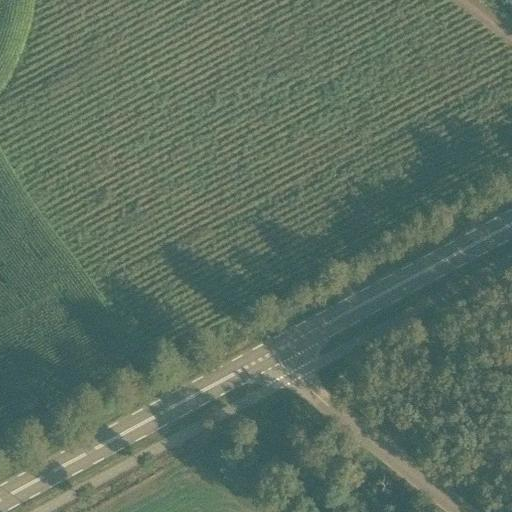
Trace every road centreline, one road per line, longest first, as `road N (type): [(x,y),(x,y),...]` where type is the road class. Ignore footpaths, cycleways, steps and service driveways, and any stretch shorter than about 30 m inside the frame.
road 1 (secondary): [(0,495),(268,347)]
road 2 (secondary): [(268,347),(511,212)]
road 3 (unclassified): [(464,511),(268,347)]
